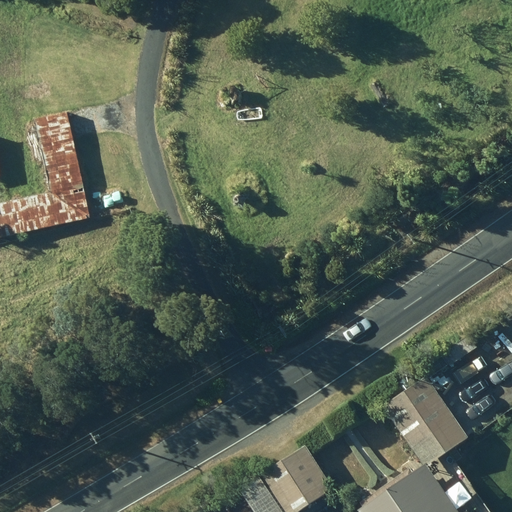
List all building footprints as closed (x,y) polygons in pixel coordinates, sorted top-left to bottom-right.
[(68,111),(40,117),(41,123),(9,130),(8,123),(0,125),(0,236),(90,217),(68,111)] [(469,336),(443,354),(451,365),(477,347),(469,336)] [(384,408),(425,466),(467,436),(426,378),(384,408)] [(259,476),(281,511),(298,511),(333,490),(305,446),(259,476)] [(456,511),(426,469),(360,511),(456,511)]
